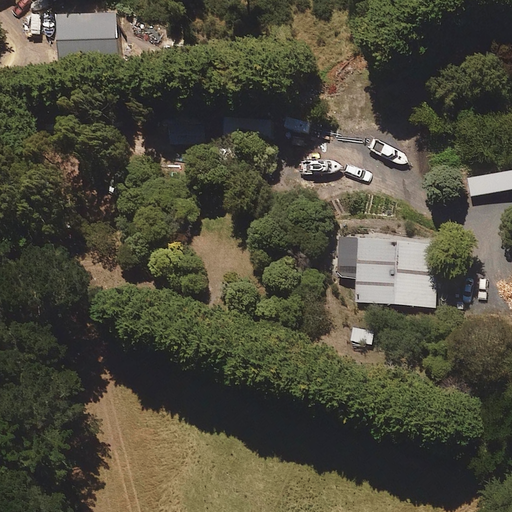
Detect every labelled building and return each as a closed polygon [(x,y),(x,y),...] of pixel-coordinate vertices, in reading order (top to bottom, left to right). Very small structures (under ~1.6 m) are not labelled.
[(116,10),(56,13),(59,70),(119,66),(116,10)] [(401,107),(400,88),(364,92),(365,110),(401,107)] [(316,125),(269,121),(267,138),(315,142),(316,125)] [(440,244),(358,239),(354,303),(436,309),(440,244)] [(511,298),(497,298),(497,310),(511,310),(511,298)] [(376,334),(355,331),(353,343),(374,347),(376,334)]
